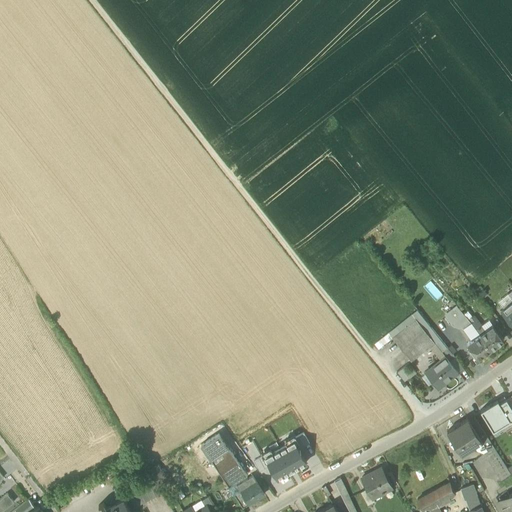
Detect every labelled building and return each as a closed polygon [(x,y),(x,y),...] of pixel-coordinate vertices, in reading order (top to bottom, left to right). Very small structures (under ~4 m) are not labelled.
[(497,302),(503,308),(511,301),(511,300),(511,298),(508,293),(497,302)] [(503,308),(500,311),(511,325),(511,300),(511,301),(503,308)] [(444,314),(453,326),(465,316),(456,305),(444,314)] [(432,339),(438,336),(418,310),(412,314),(416,318),(432,339)] [(396,334),(416,318),(412,314),(392,329),(396,334)] [(472,322),(471,322),(466,326),(471,333),(475,338),(480,334),(484,331),(481,326),(481,325),(476,319),(473,315),(469,318),(472,322)] [(453,326),(463,328),(466,326),(471,322),(465,316),(453,326)] [(392,337),(411,361),(429,346),(434,342),(432,339),(416,318),(396,334),(392,337)] [(481,326),(484,331),(493,325),(489,319),(481,325),(481,326)] [(484,331),(480,334),(490,349),(503,339),(493,325),(484,331)] [(471,333),(466,326),(463,328),(472,340),(475,338),(471,333)] [(385,336),(389,340),(392,337),(396,334),(392,329),(385,336)] [(478,358),(490,349),(480,334),(475,338),(472,340),(467,344),(478,358)] [(389,340),(385,336),(375,344),(378,348),(389,340)] [(439,359),(444,355),(441,352),(447,347),(438,336),(432,339),(434,342),(429,346),(439,359)] [(445,356),(449,361),(454,357),(454,356),(447,347),(441,352),(444,355),(445,356)] [(437,387),(437,388),(458,371),(449,361),(445,356),(425,372),(425,373),(427,371),(439,386),(437,387)] [(449,361),(458,371),(459,373),(464,369),(454,357),(449,361)] [(409,362),(397,372),(404,381),(416,371),(409,362)] [(432,382),(437,387),(439,386),(427,371),(425,373),(432,382)] [(432,382),(425,373),(422,376),(428,384),(432,382)] [(511,390),(497,400),(499,402),(506,398),(510,396),(511,394),(511,390)] [(511,416),(511,408),(506,398),(499,402),(497,400),(480,410),(493,431),(510,420),(509,419),(511,416)] [(494,447),(483,429),(475,417),(469,421),(477,432),(482,441),(488,451),(494,447)] [(447,432),(461,454),(475,445),(482,441),(477,432),(469,421),(468,418),(447,432)] [(201,445),(211,459),(229,448),(219,433),(201,445)] [(304,433),(293,439),(294,440),(299,449),(310,443),(304,433)] [(306,462),(299,449),(294,440),(265,456),(278,478),(306,462)] [(479,451),(484,453),(488,451),(482,441),(475,445),(479,451)] [(494,447),(488,451),(484,453),(501,480),(511,474),(497,452),(494,447)] [(211,459),(221,475),(239,463),(229,448),(211,459)] [(264,455),(254,461),(259,471),(270,466),(264,455)] [(247,474),(239,463),(221,475),(229,487),(235,482),(247,474)] [(156,484),(158,486),(168,480),(158,464),(148,471),(156,484)] [(367,488),(372,498),(373,497),(392,487),(387,477),(386,478),(381,470),(369,476),(368,474),(362,477),(367,488)] [(252,475),(237,484),(240,490),(249,504),(264,494),(252,475)] [(334,481),(349,511),(351,511),(355,510),(346,490),(340,478),(334,481)] [(234,494),(240,490),(237,484),(235,482),(229,487),(227,488),(233,495),(234,494)] [(450,482),(417,500),(422,511),(429,507),(437,503),(438,507),(439,506),(451,500),(449,496),(455,493),(450,482)] [(141,492),(146,502),(161,494),(156,484),(141,492)] [(461,488),(465,500),(477,496),(472,484),(461,488)] [(360,492),(367,505),(375,501),(373,497),(372,498),(367,488),(360,492)] [(185,497),(181,490),(175,493),(179,500),(185,497)] [(234,494),(243,508),(249,504),(240,490),(234,494)] [(146,502),(141,492),(130,498),(135,507),(146,502)] [(499,502),(504,511),(511,511),(511,492),(509,494),(510,496),(499,502)] [(0,511),(14,502),(7,493),(0,498),(0,511)] [(206,505),(209,510),(214,507),(208,496),(202,500),(205,506),(206,505)] [(477,496),(465,500),(469,510),(480,506),(481,506),(477,496)] [(15,510),(16,511),(24,511),(35,506),(29,499),(15,510)] [(130,511),(123,499),(116,503),(117,506),(110,510),(111,511),(130,511)] [(201,500),(191,506),(193,511),(194,511),(205,506),(202,500),(201,500)] [(98,505),(101,511),(107,511),(108,511),(103,503),(98,505)] [(429,507),(430,511),(441,511),(439,506),(438,507),(437,503),(429,507)]
